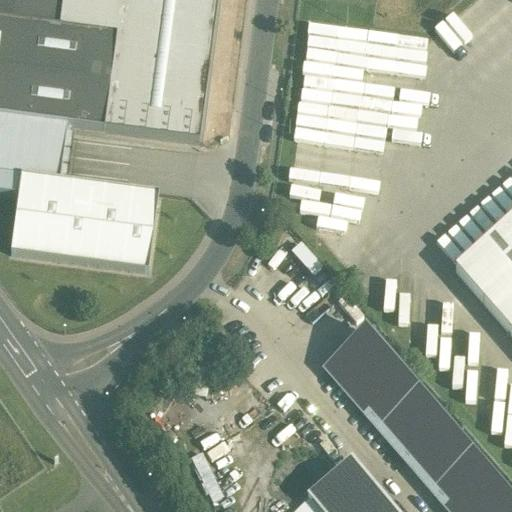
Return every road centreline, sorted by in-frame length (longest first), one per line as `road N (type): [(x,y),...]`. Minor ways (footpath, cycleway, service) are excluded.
road 1 (unclassified): [(270,0),(233,226),(207,280),(55,392)]
road 2 (unclassified): [(137,511),(55,392)]
